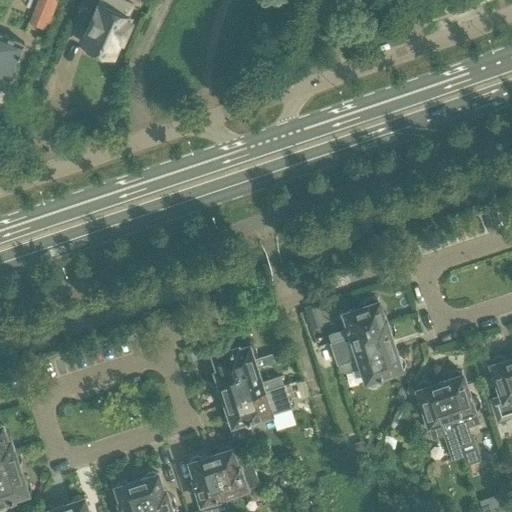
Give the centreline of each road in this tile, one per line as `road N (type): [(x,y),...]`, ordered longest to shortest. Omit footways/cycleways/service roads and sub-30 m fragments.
road 1 (primary): [(0,263),(511,91)]
road 2 (residential): [(163,350),(174,331),(404,261),(422,264)]
road 3 (unclassified): [(511,15),(295,89),(287,135)]
road 4 (residential): [(163,350),(185,411),(180,422),(66,458),(57,455),(40,394)]
road 5 (unclassified): [(238,151),(201,120),(0,188)]
road 6 (primary): [(238,151),(0,231)]
road 7 (primary): [(511,58),(287,135)]
road 8 (residential): [(40,394),(163,350)]
road 9 (residential): [(422,264),(444,316),(511,300)]
